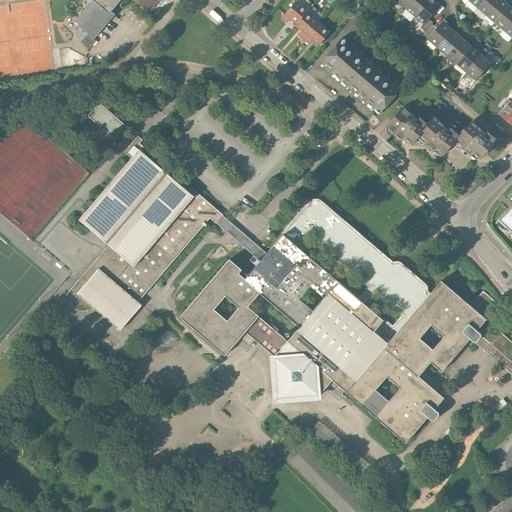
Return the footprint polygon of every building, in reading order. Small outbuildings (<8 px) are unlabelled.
[(116,0),(95,0),(78,21),(93,34),(114,10),(110,7),(116,0)] [(155,0),(137,0),(148,8),(155,0)] [(397,0),(397,1),(406,9),(413,0),(397,0)] [(428,0),(413,0),(406,9),(415,16),(428,0)] [(439,7),(431,0),(428,0),(415,16),(424,24),(429,18),(439,7)] [(470,0),(469,1),(478,9),(485,0),(470,0)] [(485,0),(478,9),(486,16),(500,0),(485,0)] [(500,0),(486,16),(495,23),(509,7),(501,0),(500,0)] [(291,20),(297,25),(306,13),(307,12),(296,3),(282,20),(287,25),(291,20)] [(495,23),(504,31),(511,20),(511,8),(509,7),(495,23)] [(299,37),(303,41),(318,23),(306,13),(297,25),(295,27),(302,33),(299,37)] [(420,28),(426,32),(432,25),(434,23),(429,18),(424,24),(420,28)] [(330,33),(318,23),(303,41),(309,46),(313,41),(318,46),(330,33)] [(428,40),(437,48),(452,32),(442,23),(437,29),(428,40)] [(423,36),(428,40),(437,29),(432,25),(426,32),(423,36)] [(477,32),(471,27),(468,30),(474,35),(477,32)] [(437,48),(447,56),(461,40),(455,34),(452,32),(437,48)] [(447,56),(457,64),(471,48),(461,40),(447,56)] [(321,64),(379,114),(381,111),(399,91),(341,41),(337,46),(335,44),(325,56),(327,58),(321,64)] [(457,64),(466,73),(480,56),(471,48),(457,64)] [(490,64),(480,56),(466,73),(476,81),(490,64)] [(511,125),(511,100),(500,115),(511,125)] [(115,140),(126,126),(99,103),(87,117),(115,140)] [(412,145),(417,139),(427,127),(404,108),(387,129),(403,142),(405,139),(412,145)] [(366,122),(375,130),(387,116),(381,111),(379,114),(376,117),(373,115),(366,122)] [(443,156),(455,143),(459,137),(435,117),(427,127),(417,139),(434,153),(436,150),(443,156)] [(473,154),(481,160),(497,140),(488,133),(487,135),(471,123),(459,137),(455,143),(471,157),(473,154)] [(123,152),(129,157),(136,149),(147,158),(151,154),(139,143),(142,140),(137,136),(123,152)] [(147,158),(136,149),(129,157),(77,218),(109,245),(131,265),(191,196),(188,194),(147,158)] [(98,270),(137,304),(210,219),(215,224),(229,236),(259,261),(265,254),(236,229),(222,217),(222,216),(192,190),(188,194),(191,196),(131,265),(109,245),(62,299),(77,312),(86,312),(91,306),(77,294),(98,270)] [(310,201),(282,234),(298,248),(311,234),(409,318),(428,296),(425,294),(424,286),(398,264),(392,265),(317,201),(310,201)] [(511,205),(499,220),(511,232),(511,205)] [(265,254),(259,261),(243,279),(236,273),(239,269),(228,259),(178,317),(223,355),(244,331),(273,356),(270,356),(273,401),(319,398),(319,395),(331,380),(405,444),(428,418),(431,421),(434,421),(437,416),(437,413),(434,410),(444,399),(418,376),(430,363),(441,372),(469,339),(472,342),(475,342),(479,337),(479,334),(476,332),(498,305),(483,292),(471,307),(441,281),(428,296),(409,318),(387,344),(372,331),(382,320),(298,248),(282,234),(265,254)] [(137,304),(98,270),(77,294),(91,306),(120,331),(141,307),(137,304)] [(490,340),(497,332),(489,325),(481,333),(490,340)] [(511,342),(499,331),(489,343),(481,336),(479,337),(475,342),(474,343),(511,375),(511,342)] [(49,360),(59,351),(50,343),(41,352),(49,360)]
